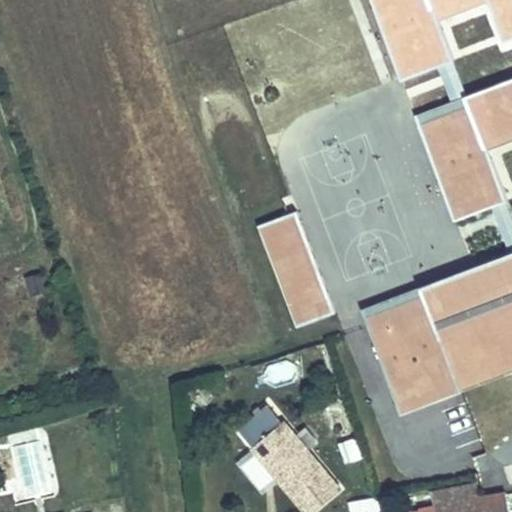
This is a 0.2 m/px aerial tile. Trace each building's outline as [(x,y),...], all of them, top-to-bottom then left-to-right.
[(290,77),(273,31),(204,57),(221,103),(290,77)] [(373,89),(356,42),(288,67),(305,114),(373,89)] [(511,80),(467,98),(468,103),(456,108),(454,103),(418,116),(456,218),(506,200),(487,149),(511,139),(511,80)] [(336,313),(297,212),(258,226),(297,328),(336,313)] [(511,254),(364,310),(403,412),(511,370),(511,254)] [(266,371),(276,390),(300,378),(290,358),(266,371)] [(310,511),(338,489),(268,404),(238,429),(255,448),(308,511),(310,511)] [(358,438),(344,442),(349,458),(363,453),(358,438)] [(280,479),(255,448),(239,461),(265,492),(280,479)] [(432,493),(437,507),(479,499),(477,486),(432,493)] [(479,499),(437,507),(412,511),(510,511),(507,494),(479,499)] [(380,511),(378,498),(352,503),(353,511),(380,511)]
